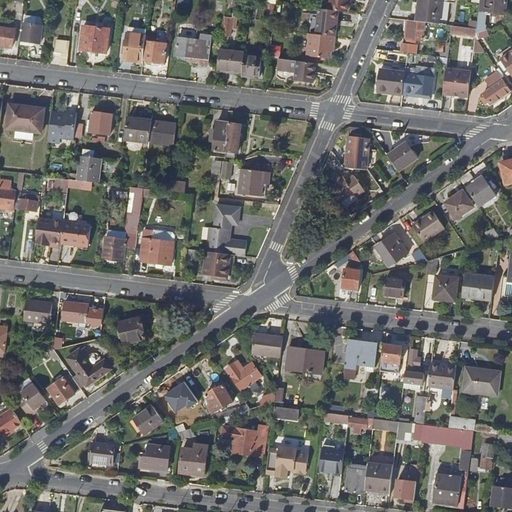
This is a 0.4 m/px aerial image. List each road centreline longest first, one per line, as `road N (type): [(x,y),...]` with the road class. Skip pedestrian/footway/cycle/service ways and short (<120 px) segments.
road 1 (residential): [(0,70),(335,112)]
road 2 (residential): [(3,473),(309,511)]
road 3 (residential): [(252,302),(3,473)]
road 4 (residential): [(493,133),(252,302)]
road 5 (residential): [(252,302),(511,335)]
road 6 (residential): [(0,271),(252,302)]
road 7 (residential): [(252,302),(335,112)]
road 8 (residential): [(335,112),(493,133)]
road 9 (residential): [(335,112),(382,0)]
